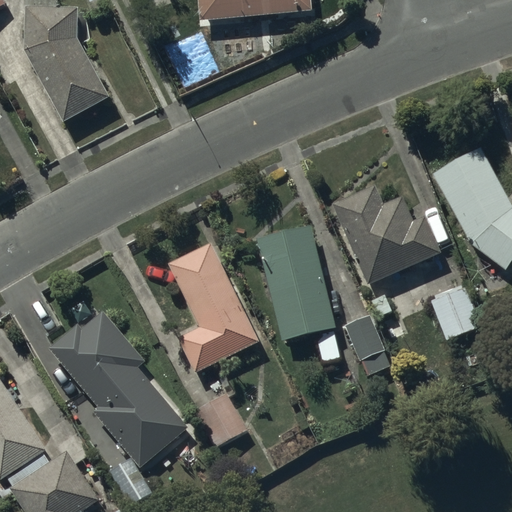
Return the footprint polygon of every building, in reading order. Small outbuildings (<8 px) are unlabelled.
[(58,0),(28,0),(26,54),(66,126),(112,100),(79,41),(81,11),(58,10),(58,0)] [(200,0),(202,25),(314,16),(312,0),(200,0)] [(511,204),(484,152),(436,177),(473,247),(508,275),(511,269),(511,204)] [(377,188),(335,207),(370,289),(442,257),(425,217),(413,222),(403,201),(386,208),(377,188)] [(316,229),(260,242),(284,346),(318,338),(325,367),(343,363),(336,334),(340,333),(316,229)] [(214,248),(171,267),(203,331),(181,342),(198,377),(261,345),(214,248)] [(469,290),(433,303),(448,344),(484,330),(469,290)] [(386,298),(373,303),(381,320),(383,319),(392,341),(406,334),(397,313),(394,315),(386,298)] [(99,410),(94,414),(143,470),(188,430),(139,370),(147,364),(106,315),(85,333),(80,327),(51,352),(99,410)] [(374,318),(347,329),(361,364),(364,363),(369,378),(394,368),(374,318)] [(0,379),(0,482),(2,485),(9,480),(15,490),(11,492),(24,511),(89,511),(101,505),(68,456),(53,466),(47,457),(49,455),(0,379)] [(230,396),(197,414),(217,450),(249,433),(230,396)] [(133,462),(112,475),(132,509),(154,496),(133,462)]
